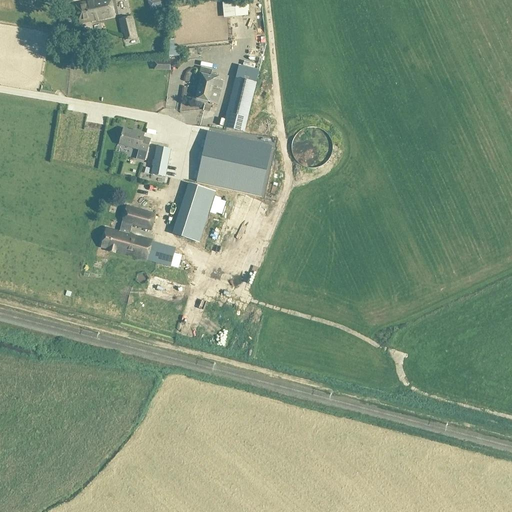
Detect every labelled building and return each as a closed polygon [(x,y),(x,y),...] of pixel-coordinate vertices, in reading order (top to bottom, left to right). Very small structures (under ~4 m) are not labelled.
[(95,0),(76,5),(80,23),(114,16),(110,0),(95,0)] [(245,0),(220,0),(220,12),(246,12),(245,0)] [(118,15),(118,17),(111,19),(114,36),(124,33),(126,41),(136,39),(134,26),(139,25),(136,15),(132,16),(130,12),(118,15)] [(156,62),(157,68),(166,68),(165,62),(164,62),(164,59),(157,59),(156,62)] [(208,102),(217,104),(223,81),(216,79),(217,76),(211,74),(210,78),(202,76),(196,99),(208,102)] [(244,132),(255,82),(235,78),(223,127),(244,132)] [(101,114),(98,122),(104,124),(107,116),(101,114)] [(143,134),(136,131),(136,132),(123,129),(119,144),(139,150),(138,151),(146,153),(150,139),(142,137),(143,134)] [(202,131),(191,180),(262,196),(273,147),(202,131)] [(170,149),(156,146),(151,174),(165,177),(170,149)] [(188,184),(173,232),(172,234),(198,242),(214,192),(188,184)] [(245,230),(254,208),(247,205),(250,199),(235,193),(218,235),(224,237),(226,233),(236,237),(240,228),(245,230)] [(176,247),(152,241),(129,235),(131,225),(151,230),(155,215),(126,207),(119,232),(106,228),(100,248),(108,250),(108,252),(114,254),(115,252),(171,267),(176,247)] [(225,292),(226,286),(207,282),(206,288),(225,292)] [(176,333),(194,336),(197,315),(180,313),(176,333)] [(221,330),(220,332),(210,329),(206,340),(223,346),(228,333),(221,330)]
